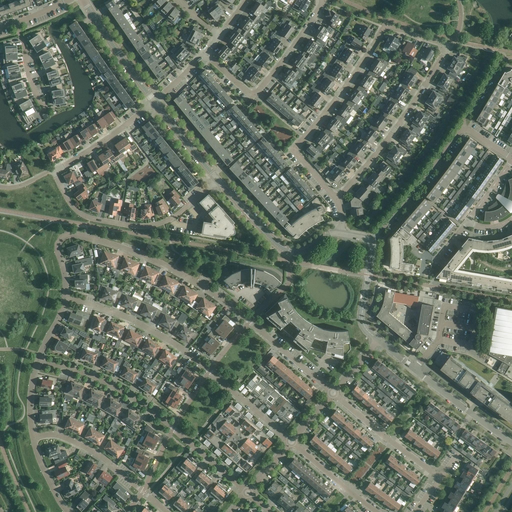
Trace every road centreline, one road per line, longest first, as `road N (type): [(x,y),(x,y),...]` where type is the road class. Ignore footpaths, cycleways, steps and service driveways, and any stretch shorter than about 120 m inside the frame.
road 1 (residential): [(336,199),(394,130),(448,45),(385,23),(296,147)]
road 2 (residential): [(250,322),(173,269),(73,234),(57,246),(64,297)]
road 3 (residential): [(52,170),(80,213),(134,226),(171,218),(217,181)]
road 4 (residential): [(511,442),(376,340)]
road 5 (residential): [(208,371),(157,333),(64,297)]
road 6 (residential): [(340,232),(312,248),(283,249),(217,181)]
road 7 (residential): [(172,428),(107,383),(37,359)]
road 8 (residential): [(372,238),(461,126)]
road 9 (residential): [(440,478),(332,393)]
road 10 (residential): [(143,491),(80,444),(32,436)]
road 11 (residential): [(154,102),(81,0)]
road 12 (residential): [(154,102),(52,170)]
